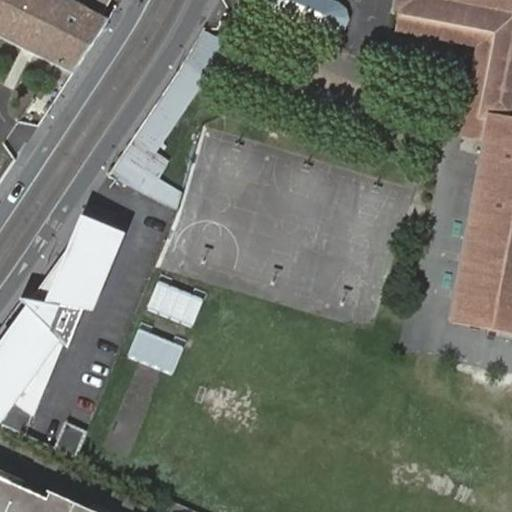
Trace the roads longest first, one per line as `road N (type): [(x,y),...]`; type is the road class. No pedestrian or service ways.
road 1 (secondary): [(0,300),(201,0)]
road 2 (secondary): [(140,0),(0,217)]
